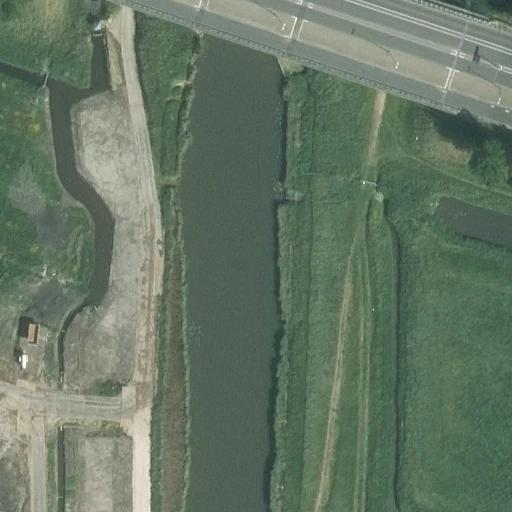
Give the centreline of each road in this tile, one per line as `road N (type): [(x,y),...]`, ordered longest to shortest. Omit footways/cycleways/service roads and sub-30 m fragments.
road 1 (secondary): [(153,0),(511,117)]
road 2 (secondary): [(511,82),(262,0)]
road 3 (secondary): [(511,60),(327,0)]
